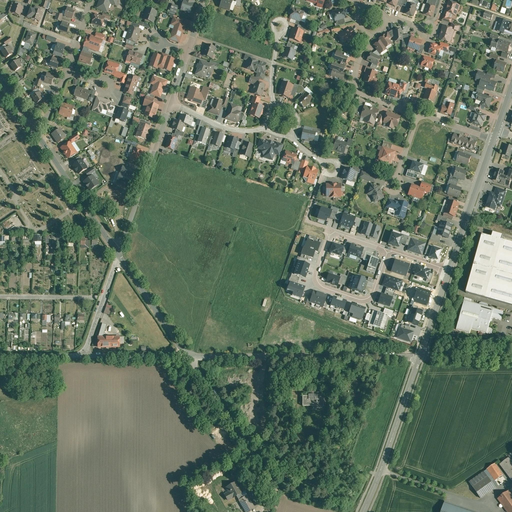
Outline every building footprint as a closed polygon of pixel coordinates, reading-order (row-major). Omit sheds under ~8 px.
[(100,0),(97,8),(106,11),(109,3),(115,5),(117,0),(100,0)] [(184,0),(184,1),(183,3),(182,2),(181,3),(180,6),(181,7),(182,8),(181,10),(190,13),(193,4),(194,0),(184,0)] [(229,2),(224,0),(222,0),(220,8),(230,11),(233,2),(230,1),(229,2)] [(437,1),(434,0),(427,0),(426,5),(427,5),(423,14),(431,17),(434,9),(435,7),(436,2),(437,1)] [(416,6),(408,3),(404,14),(413,17),(416,6)] [(460,6),(449,3),(446,12),(445,11),(443,16),(443,17),(447,18),(448,13),(456,15),(457,10),(459,10),(460,6)] [(179,7),(172,4),(169,13),(175,16),(179,7)] [(23,8),(15,5),(12,13),(19,16),(20,12),(21,13),(23,8)] [(73,10),(68,8),(65,16),(72,19),(75,12),(72,11),(73,10)] [(39,12),(34,10),(31,9),(27,17),(31,19),(39,22),(42,13),(39,12)] [(157,12),(147,9),(145,15),(147,15),(145,20),(153,23),(157,12)] [(304,13),(293,9),(290,19),(296,21),(301,22),(304,13)] [(343,10),(332,13),(335,21),(336,21),(344,19),(345,19),(343,10)] [(493,14),(485,12),(483,18),(491,20),(493,14)] [(102,17),(95,15),(92,23),(94,24),(94,25),(96,25),(97,25),(102,27),(104,18),(105,18),(102,17)] [(187,23),(174,18),(172,23),(175,24),(171,35),(180,38),(180,37),(181,37),(182,35),(181,35),(184,26),(186,27),(187,23)] [(344,19),(336,21),(337,27),(339,26),(346,25),(344,19)] [(507,22),(500,19),(496,31),(503,34),(504,29),(508,31),(511,24),(507,22)] [(68,24),(63,22),(60,31),(67,33),(70,26),(67,26),(68,24)] [(460,26),(452,23),(450,28),(454,30),(459,31),(460,26)] [(138,29),(130,26),(128,32),(130,32),(127,40),(136,42),(138,35),(137,34),(139,29),(138,29)] [(450,28),(444,26),(439,39),(441,40),(441,41),(443,41),(444,41),(448,42),(449,41),(450,38),(451,38),(454,30),(450,28)] [(351,28),(339,36),(338,37),(340,40),(341,39),(344,43),(347,41),(348,43),(354,40),(353,38),(356,36),(351,28)] [(296,30),(293,29),(289,39),(298,42),(299,39),(301,37),(303,32),(296,30)] [(401,30),(394,30),(394,36),(395,41),(395,40),(402,40),(401,36),(402,36),(401,30)] [(36,35),(29,32),(25,42),(32,45),(36,35)] [(385,35),(379,39),(380,41),(385,48),(391,44),(388,40),(391,39),(387,34),(385,35)] [(95,37),(93,37),(92,40),(87,38),(84,47),(89,49),(98,52),(102,40),(103,40),(95,37)] [(421,42),(411,38),(408,47),(418,50),(420,45),(421,42)] [(507,43),(499,40),(498,44),(497,48),(508,52),(510,46),(507,44),(507,43)] [(380,41),(374,45),(377,50),(380,53),(381,54),(386,50),(385,48),(380,41)] [(63,45),(57,43),(54,52),(62,55),(64,48),(62,47),(63,45)] [(449,46),(440,43),(439,47),(441,47),(440,50),(447,52),(449,46)] [(435,45),(432,44),(429,53),(438,56),(440,50),(441,47),(439,47),(438,46),(435,45)] [(215,47),(207,45),(203,56),(212,59),(215,49),(216,48),(215,47)] [(9,47),(2,52),(6,58),(12,54),(11,52),(12,51),(9,47)] [(295,51),(287,49),(286,51),(285,52),(283,58),(284,58),(285,59),(286,59),(291,60),(292,55),(294,56),(295,51)] [(143,56),(130,51),(126,61),(139,65),(143,56)] [(90,56),(82,53),(79,61),(90,65),(92,57),(90,56)] [(341,56),(336,54),(334,60),(333,60),(341,62),(347,64),(346,64),(348,58),(341,56)] [(372,54),(370,54),(367,60),(372,63),(376,65),(376,64),(377,65),(380,58),(378,57),(372,54)] [(158,56),(154,55),(153,59),(151,59),(151,61),(151,63),(150,66),(157,69),(157,67),(160,68),(163,61),(160,60),(160,59),(159,58),(158,56)] [(431,59),(428,58),(427,59),(424,57),(423,61),(421,66),(422,66),(431,69),(434,61),(430,60),(431,59)] [(57,59),(52,58),(49,66),(57,69),(59,62),(57,61),(57,59)] [(167,60),(166,62),(163,61),(160,68),(170,72),(171,68),(172,68),(173,65),(173,64),(174,60),(170,59),(169,60),(168,60),(167,60)] [(252,60),(248,59),(247,61),(246,64),(248,65),(247,69),(259,73),(264,75),(265,71),(263,71),(266,65),(252,60)] [(18,60),(11,65),(15,72),(21,67),(20,65),(21,64),(18,60)] [(507,64),(497,61),(494,69),(504,72),(507,64)] [(114,64),(109,62),(105,72),(116,75),(115,77),(121,79),(123,74),(117,72),(119,66),(117,66),(117,64),(115,64),(114,64)] [(210,65),(201,62),(196,74),(205,77),(207,72),(211,73),(214,66),(209,65),(210,65)] [(340,66),(332,63),(333,64),(331,69),(330,69),(345,74),(342,73),(342,70),(343,71),(344,68),(340,66)] [(345,74),(330,69),(333,71),(331,76),(330,76),(339,79),(343,80),(344,77),(343,77),(344,74),(345,74)] [(368,71),(367,74),(366,73),(363,82),(372,85),(376,74),(374,73),(368,71)] [(487,75),(479,72),(476,81),(480,82),(481,81),(483,81),(481,87),(485,88),(494,92),(495,88),(496,83),(490,81),(491,78),(492,77),(487,75)] [(52,75),(47,73),(44,82),(51,85),(54,78),(51,77),(52,75)] [(138,78),(130,76),(128,80),(129,81),(127,84),(135,87),(138,88),(140,83),(137,82),(136,82),(138,78)] [(166,82),(153,78),(151,83),(155,84),(152,90),(161,93),(164,86),(165,86),(166,82)] [(431,85),(424,83),(423,85),(422,87),(427,89),(423,99),(432,102),(439,83),(433,81),(431,85)] [(258,83),(256,82),(255,84),(253,90),(252,90),(251,92),(252,93),(252,94),(261,97),(264,85),(258,83)] [(292,86),(283,82),(281,87),(280,87),(280,89),(280,90),(279,95),(288,98),(289,95),(292,86)] [(401,87),(388,83),(384,94),(388,95),(388,96),(394,97),(398,98),(400,91),(401,87)] [(135,87),(127,84),(127,85),(126,88),(124,93),(132,95),(133,92),(134,92),(133,91),(135,87)] [(302,87),(298,86),(295,93),(299,95),(304,90),(305,90),(302,87)] [(89,92),(77,88),(75,95),(86,99),(89,92)] [(209,91),(203,89),(201,94),(199,94),(200,91),(190,88),(187,96),(188,96),(187,100),(193,103),(201,106),(202,103),(205,104),(206,101),(209,91)] [(304,90),(300,94),(303,96),(297,101),(304,109),(307,105),(309,105),(309,103),(313,100),(304,90)] [(40,92),(32,97),(37,103),(43,99),(41,97),(43,96),(40,92)] [(483,95),(478,94),(476,99),(482,101),(481,105),(488,108),(492,98),(483,95)] [(111,102),(97,97),(92,110),(100,113),(102,109),(108,111),(111,102)] [(152,103),(145,100),(144,105),(148,106),(146,112),(145,113),(144,115),(145,116),(148,117),(149,117),(154,118),(158,107),(152,104),(152,103)] [(223,103),(215,100),(214,100),(212,107),(210,106),(208,112),(219,115),(222,107),(223,103)] [(451,104),(447,103),(446,106),(444,113),(451,116),(454,105),(451,103),(451,104)] [(237,107),(230,104),(225,119),(237,123),(238,120),(242,121),(244,113),(241,112),(241,113),(236,111),(237,107)] [(258,105),(255,104),(254,107),(253,107),(252,108),(251,112),(251,113),(252,113),(250,116),(253,118),(255,117),(259,118),(261,115),(261,113),(263,107),(258,105)] [(365,107),(357,104),(355,113),(357,114),(357,115),(361,117),(365,107)] [(67,106),(62,105),(59,114),(70,117),(73,108),(67,106)] [(438,109),(427,106),(425,110),(436,114),(438,109)] [(378,111),(365,107),(361,117),(365,118),(364,122),(373,125),(378,111)] [(128,112),(119,109),(116,118),(120,120),(125,121),(128,112)] [(400,117),(387,113),(384,122),(387,124),(386,127),(392,129),(393,125),(397,127),(400,117)] [(486,116),(476,113),(472,124),(481,126),(483,121),(484,121),(486,116)] [(180,115),(178,122),(185,124),(184,125),(190,127),(193,120),(189,119),(190,118),(180,115)] [(178,122),(176,121),(175,124),(174,123),(173,126),(174,126),(173,129),(176,130),(182,132),(184,125),(185,124),(178,122)] [(149,127),(140,124),(140,125),(136,137),(146,140),(149,127)] [(203,128),(202,128),(200,136),(198,142),(205,145),(210,131),(203,128)] [(60,129),(52,134),(58,144),(66,138),(63,134),(60,129)] [(311,132),(303,130),(302,139),(305,140),(306,141),(309,142),(310,141),(314,142),(315,133),(311,132)] [(223,136),(216,133),(214,138),(212,145),(219,147),(223,136)] [(77,134),(69,140),(72,143),(79,138),(77,134)] [(467,139),(464,138),(455,135),(452,143),(474,150),(476,142),(467,139)] [(171,138),(169,137),(166,148),(173,150),(177,140),(171,138)] [(238,141),(229,138),(226,148),(234,151),(235,151),(235,149),(238,141)] [(275,145),(267,143),(267,142),(267,143),(267,142),(266,142),(265,142),(264,142),(264,141),(264,142),(264,141),(263,141),(261,140),(258,148),(266,151),(264,157),(268,159),(269,157),(272,159),(275,152),(277,146),(275,145)] [(337,141),(336,141),(333,150),(344,153),(346,146),(347,144),(342,142),(337,141)] [(138,144),(132,142),(129,153),(132,154),(134,149),(136,149),(138,144)] [(392,144),(384,142),(382,147),(382,148),(382,147),(391,150),(392,144)] [(70,143),(61,149),(64,152),(63,153),(65,155),(66,156),(68,158),(76,153),(70,143)] [(245,143),(244,143),(242,149),(240,155),(250,158),(251,153),(250,152),(252,146),(245,143)] [(283,145),(276,143),(275,145),(277,146),(275,152),(280,154),(278,157),(279,157),(283,145)] [(511,147),(506,145),(502,155),(509,157),(511,154),(511,150),(511,147)] [(391,150),(382,147),(382,148),(381,151),(380,151),(378,157),(383,158),(381,163),(387,165),(387,163),(391,165),(393,161),(394,161),(396,155),(393,154),(392,153),(392,151),(391,150)] [(86,152),(90,158),(94,156),(90,149),(86,152)] [(136,149),(134,149),(132,154),(130,159),(139,162),(139,161),(141,161),(141,159),(140,158),(143,152),(136,149)] [(292,153),(291,154),(286,152),(285,154),(284,154),(283,154),(282,157),(283,158),(284,159),(283,161),(290,164),(291,164),(293,164),(294,165),(296,161),(295,160),(297,156),(294,154),(293,154),(292,153)] [(463,154),(459,153),(456,161),(468,165),(471,157),(463,154)] [(75,164),(73,166),(75,169),(74,169),(75,170),(75,169),(76,171),(76,172),(77,171),(79,174),(87,169),(87,167),(85,164),(83,163),(81,161),(81,160),(75,164)] [(301,163),(296,161),(294,165),(293,164),(291,169),(298,171),(301,163)] [(308,163),(302,161),(300,170),(305,171),(308,163)] [(411,162),(408,171),(414,172),(420,174),(422,165),(418,164),(411,162)] [(504,172),(497,169),(493,180),(509,186),(511,178),(511,167),(508,177),(503,176),(504,172)] [(92,168),(85,173),(88,177),(95,172),(92,168)] [(315,170),(310,168),(307,168),(304,176),(309,178),(308,179),(314,181),(318,171),(315,170)] [(351,171),(345,168),(342,176),(344,177),(343,179),(351,182),(354,172),(351,171)] [(466,171),(456,168),(454,177),(453,177),(459,179),(463,180),(466,171)] [(414,172),(408,171),(407,170),(405,176),(412,178),(414,172)] [(377,177),(362,172),(360,178),(375,183),(377,177)] [(93,176),(84,182),(86,185),(85,185),(87,188),(88,188),(90,191),(98,185),(98,184),(98,183),(97,181),(95,180),(93,176)] [(432,185),(422,182),(420,188),(425,189),(424,191),(429,193),(432,185)] [(378,188),(371,185),(368,194),(372,196),(373,198),(374,202),(383,198),(378,188)] [(420,188),(412,185),(409,195),(421,199),(422,197),(423,196),(424,195),(423,194),(424,191),(425,189),(420,188)] [(456,188),(451,186),(448,194),(458,197),(460,189),(456,188)] [(506,192),(498,189),(496,195),(504,198),(506,192)] [(496,195),(491,193),(486,207),(495,210),(497,205),(501,206),(502,204),(504,198),(496,195)] [(398,203),(389,200),(386,207),(396,210),(398,203)] [(456,204),(448,201),(446,207),(456,211),(458,205),(456,204)] [(402,202),(401,203),(398,202),(396,210),(394,215),(403,218),(406,209),(408,205),(408,204),(402,202)] [(456,211),(446,207),(444,213),(454,217),(456,211)] [(321,208),(317,219),(326,222),(327,219),(329,220),(329,219),(332,212),(331,212),(321,208)] [(335,220),(337,212),(331,210),(331,212),(332,212),(329,219),(335,221),(335,220)] [(342,219),(343,214),(337,212),(335,220),(339,221),(340,218),(342,219)] [(342,219),(339,225),(352,229),(354,223),(355,218),(356,218),(343,213),(343,214),(342,219)] [(447,218),(438,215),(437,221),(441,222),(445,224),(447,218)] [(445,224),(441,222),(439,229),(450,232),(452,226),(445,224)] [(364,223),(360,235),(368,237),(372,225),(364,223)] [(381,228),(372,225),(368,237),(377,240),(381,228)] [(450,232),(439,229),(436,235),(447,239),(450,232)] [(400,236),(391,233),(387,244),(399,248),(400,244),(403,237),(400,236)] [(405,245),(408,237),(401,234),(400,236),(403,237),(400,244),(405,245)] [(440,237),(432,235),(430,240),(439,243),(440,237)] [(492,238),(482,235),(466,293),(511,305),(511,243),(502,241),(492,238)] [(408,246),(407,251),(422,256),(426,244),(412,239),(411,239),(408,246)] [(301,254),(300,255),(301,255),(307,258),(312,259),(315,253),(317,253),(320,244),(315,243),(307,240),(304,248),(303,247),(303,248),(302,247),(299,254),(301,254)] [(333,244),(329,254),(340,257),(342,254),(344,248),(343,247),(333,244)] [(351,244),(347,255),(360,259),(363,251),(363,249),(351,244)] [(429,255),(428,258),(437,261),(441,250),(432,247),(431,248),(429,255)] [(372,254),(365,252),(363,260),(367,262),(367,261),(369,261),(370,257),(371,258),(372,254)] [(371,258),(370,257),(369,261),(366,271),(374,274),(378,260),(371,258)] [(394,261),(390,272),(406,277),(410,266),(394,261)] [(294,275),(299,277),(305,279),(309,266),(304,264),(298,262),(298,263),(294,275)] [(417,267),(415,275),(426,279),(427,279),(429,273),(429,271),(425,270),(422,268),(422,269),(417,267)] [(329,274),(326,283),(337,286),(338,284),(340,278),(339,278),(329,274)] [(340,275),(339,278),(340,278),(338,284),(344,286),(347,277),(340,275)] [(355,276),(350,290),(361,293),(366,280),(355,276)] [(395,290),(398,291),(402,282),(386,276),(383,286),(387,287),(395,290)] [(292,296),(301,299),(305,288),(297,285),(291,283),(291,284),(290,288),(288,287),(287,291),(293,293),(292,296)] [(323,307),(327,296),(313,292),(310,302),(323,307)] [(381,294),(378,304),(389,308),(393,298),(392,298),(384,295),(381,294)] [(330,308),(342,313),(346,302),(333,298),(330,308)] [(494,309),(464,301),(456,330),(470,334),(471,329),(487,334),(489,328),(491,318),(494,309)] [(102,313),(108,315),(111,307),(105,304),(102,313)] [(352,318),(361,321),(365,309),(352,304),(349,313),(348,314),(349,314),(353,315),(352,318)] [(385,309),(383,314),(388,316),(388,317),(391,318),(393,312),(385,309)] [(406,322),(417,326),(422,313),(416,311),(411,309),(406,322)] [(504,312),(494,309),(491,318),(501,321),(504,312)] [(377,313),(372,311),(371,316),(369,321),(368,325),(375,328),(375,327),(383,330),(388,317),(388,316),(383,314),(377,312),(377,313)] [(107,325),(102,323),(98,337),(103,337),(107,325)] [(400,328),(397,338),(410,342),(413,332),(409,331),(400,328)] [(103,337),(98,337),(98,347),(113,347),(113,344),(113,337),(103,337)] [(324,395),(315,395),(309,395),(309,396),(303,396),(303,406),(312,406),(312,407),(312,406),(324,406),(324,407),(324,401),(324,395)] [(511,461),(509,458),(500,464),(511,480),(511,461)] [(503,475),(495,464),(487,469),(495,481),(503,475)] [(496,488),(484,472),(469,482),(481,498),(496,488)] [(241,493),(235,483),(227,487),(230,494),(226,496),(229,500),(237,496),(239,500),(243,498),(241,493)] [(511,511),(511,496),(508,491),(498,499),(507,511),(511,511)] [(250,511),(255,509),(247,495),(243,498),(239,500),(245,511),(250,511)] [(473,511),(444,502),(440,511),(473,511)]
